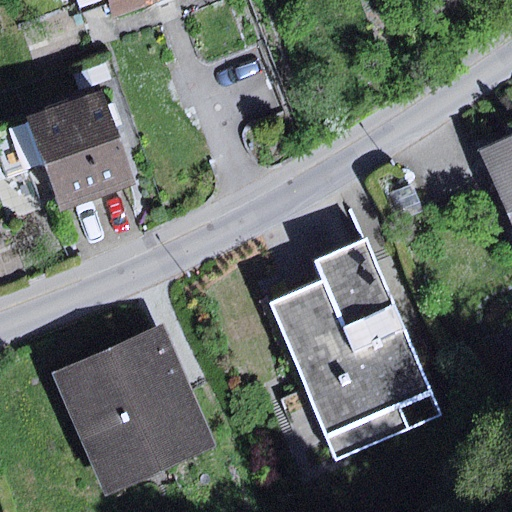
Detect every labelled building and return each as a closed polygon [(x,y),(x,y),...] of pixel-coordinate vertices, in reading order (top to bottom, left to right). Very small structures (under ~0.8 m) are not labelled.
[(110,0),(116,17),(164,0),(110,0)] [(135,184),(99,87),(28,113),(30,119),(47,164),(64,210),(135,184)] [(0,179),(47,164),(30,119),(0,129),(0,179)] [(511,139),(481,153),(511,223),(511,139)] [(325,282),(270,305),(337,461),(443,416),(368,239),(316,261),(325,282)] [(160,327),(54,373),(106,492),(212,445),(160,327)]
